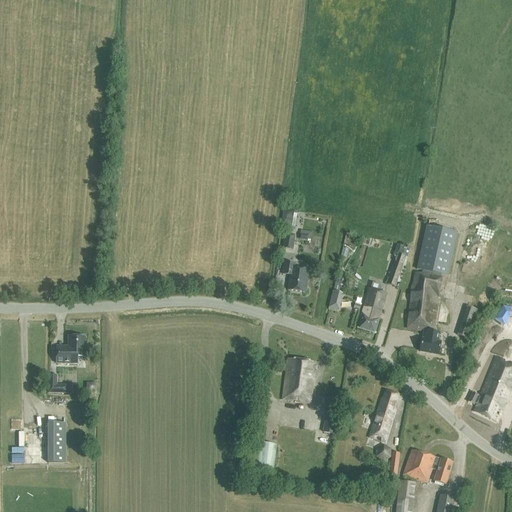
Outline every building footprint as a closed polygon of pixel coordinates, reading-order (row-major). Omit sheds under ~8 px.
[(297,212),(283,210),(281,228),(294,230),(297,212)] [(495,278),(499,221),(472,219),(469,261),(475,262),(474,282),(480,283),(480,277),(495,278)] [(420,352),(439,355),(441,342),(442,333),(433,332),(436,318),(442,279),(441,279),(442,275),(448,276),(458,233),(426,226),(416,269),(423,270),(422,274),(415,273),(412,285),(410,298),(408,328),(425,331),(423,339),(422,339),(420,352)] [(292,250),(294,236),(285,234),(283,248),(292,250)] [(398,254),(395,263),(387,283),(395,286),(403,266),(406,257),(398,254)] [(284,262),(282,275),(290,276),(289,279),(288,290),(305,292),(309,270),(294,268),(295,264),(284,262)] [(375,333),(386,294),(369,289),(358,328),(375,333)] [(330,300),(340,302),(342,294),(341,294),(332,292),(330,300)] [(478,309),(466,306),(457,336),(469,339),(478,309)] [(85,357),(86,337),(69,336),(68,348),(57,348),(56,362),(78,362),(78,357),(85,357)] [(497,421),(511,386),(511,363),(497,357),(474,412),(497,421)] [(287,360),(282,402),(310,405),(313,381),(311,380),(313,363),(287,360)] [(48,394),(71,394),(71,387),(56,387),(56,376),(48,376),(48,394)] [(399,395),(386,390),(383,398),(382,398),(369,438),(373,440),(376,436),(381,438),(381,442),(384,443),(396,410),(394,409),(399,395)] [(333,435),(340,399),(327,396),(326,407),(327,407),(322,433),(333,435)] [(65,424),(48,424),(48,464),(65,464),(65,424)] [(274,445),(257,443),(253,473),(270,475),(274,445)] [(376,457),(383,462),(391,457),(391,449),(383,445),(376,449),(376,457)] [(412,450),(403,475),(427,483),(432,469),(437,471),(434,481),(446,485),(453,463),(441,459),(441,460),(436,458),(412,450)] [(393,499),(400,454),(392,453),(388,479),(393,480),(392,487),(385,486),(383,497),(393,499)] [(399,481),(395,511),(411,511),(415,483),(399,481)] [(451,511),(454,498),(440,495),(436,511),(451,511)]
